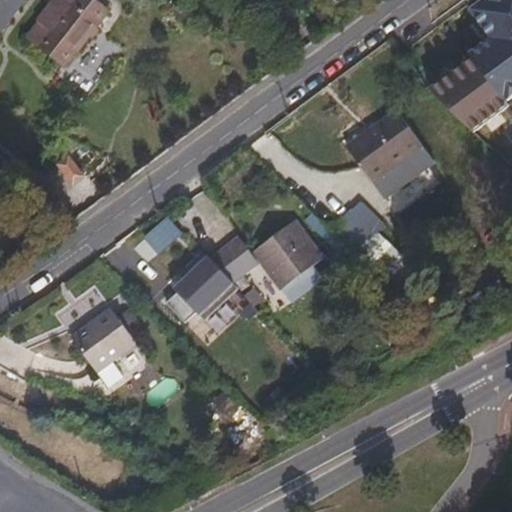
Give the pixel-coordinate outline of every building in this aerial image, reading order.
[(0,0),(0,31),(23,0),(0,0)] [(64,66),(106,11),(91,0),(54,0),(37,21),(40,22),(27,38),(64,66)] [(479,40),(422,87),(454,137),(511,94),(511,0),(471,0),(458,10),(479,40)] [(356,170),(374,198),(426,164),(391,112),(339,145),(356,170)] [(85,176),(69,157),(56,168),(71,187),(85,176)] [(182,232),(166,214),(141,236),(156,254),(182,232)] [(292,220),(248,250),(274,287),(318,257),(292,220)] [(238,238),(210,258),(220,272),(248,253),(238,238)] [(202,323),(220,306),(237,292),(219,273),(202,258),(166,290),(172,296),(163,304),(181,321),(191,313),(202,323)] [(107,308),(64,339),(93,377),(135,346),(107,308)]
